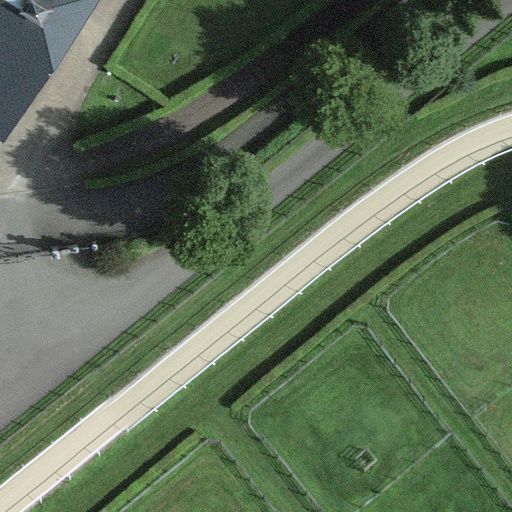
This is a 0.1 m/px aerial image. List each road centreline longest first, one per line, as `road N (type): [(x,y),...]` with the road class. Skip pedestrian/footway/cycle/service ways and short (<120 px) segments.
road 1 (unclassified): [(504,0),(0,395)]
road 2 (unknown): [(37,365),(9,126),(0,121)]
